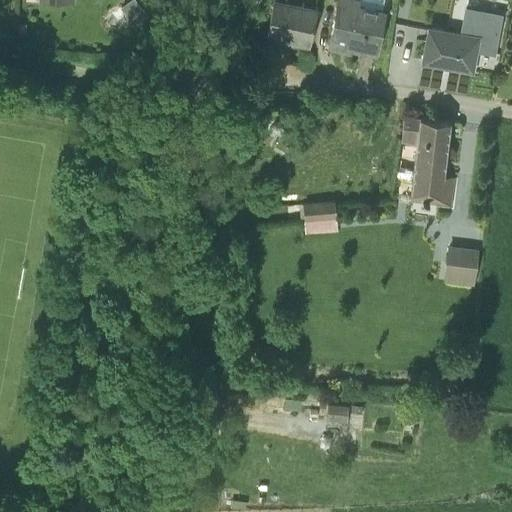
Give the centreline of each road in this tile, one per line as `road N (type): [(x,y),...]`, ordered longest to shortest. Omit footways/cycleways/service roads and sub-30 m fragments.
road 1 (unclassified): [(140,511),(184,235),(191,85)]
road 2 (residential): [(511,113),(397,93),(191,85)]
road 3 (unclassified): [(191,85),(0,59)]
